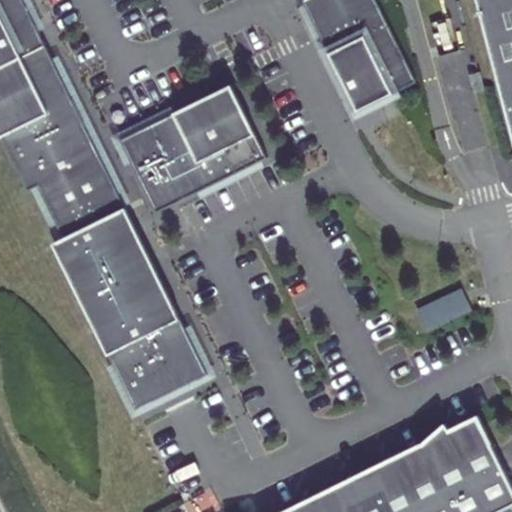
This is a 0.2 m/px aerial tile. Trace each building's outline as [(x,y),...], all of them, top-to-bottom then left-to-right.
[(19,0),(0,0),(0,151),(127,417),(207,380),(19,0)] [(376,0),(299,0),(354,111),(416,80),(376,0)] [(511,0),(480,0),(511,121),(511,0)] [(456,22),(435,28),(443,62),(465,56),(456,22)] [(479,98),(489,95),(484,77),(475,80),(479,98)] [(117,139),(152,211),(263,156),(227,83),(117,139)] [(428,334),(473,312),(462,288),(416,310),(428,334)] [(506,511),(511,509),(511,484),(479,419),(452,433),(447,427),(425,447),(294,511),(506,511)]
